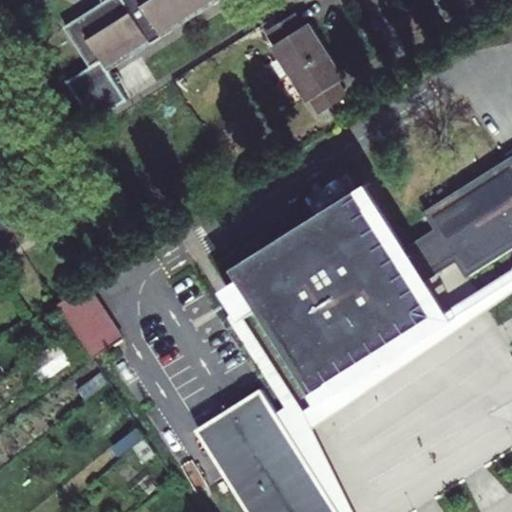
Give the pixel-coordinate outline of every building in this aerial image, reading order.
[(109,0),(108,1),(69,26),(95,67),(72,82),(96,122),(131,100),(112,68),(218,0),(109,0)] [(465,0),(462,0),(446,11),(451,19),(470,7),(465,0)] [(446,11),(442,13),(448,21),(451,19),(446,11)] [(292,15),(267,30),(293,70),(328,48),(310,20),(300,26),(292,15)] [(346,76),(328,48),(293,70),(320,113),(344,97),(336,83),(346,76)] [(511,160),(498,170),(511,191),(511,160)] [(511,249),(511,191),(498,170),(429,213),(439,229),(405,250),(365,189),(241,268),(319,390),(351,370),(352,371),(444,313),(425,282),(459,260),(470,276),(511,249)] [(511,271),(444,313),(352,371),(282,416),(343,511),(358,511),(301,420),(511,287),(511,271)] [(89,351),(94,358),(124,339),(88,285),(58,304),(76,331),(89,351)] [(29,363),(43,383),(89,351),(76,331),(29,363)] [(80,389),(88,400),(110,382),(103,371),(80,389)] [(340,511),(263,390),(201,430),(253,511),(340,511)] [(145,462),(157,454),(147,439),(135,446),(145,462)]
